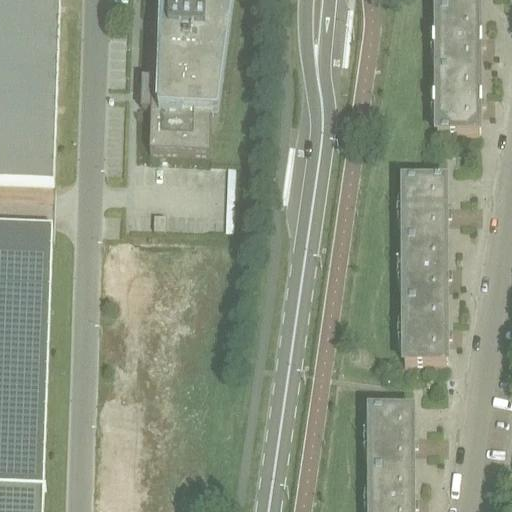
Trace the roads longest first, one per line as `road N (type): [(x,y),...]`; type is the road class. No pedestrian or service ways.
road 1 (unclassified): [(80,511),(97,0)]
road 2 (secondary): [(268,511),(322,134),(317,74)]
road 3 (residential): [(463,511),(511,177)]
